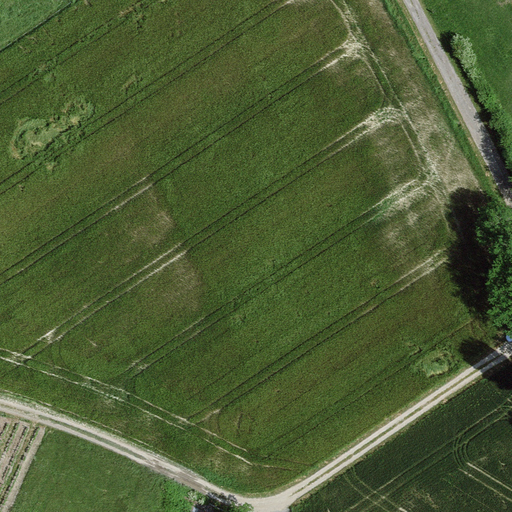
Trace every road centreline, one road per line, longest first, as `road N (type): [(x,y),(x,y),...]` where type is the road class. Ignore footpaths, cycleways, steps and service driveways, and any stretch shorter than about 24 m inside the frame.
road 1 (track): [(511,349),(271,504),(238,502),(110,442),(0,405)]
road 2 (track): [(511,194),(411,0)]
